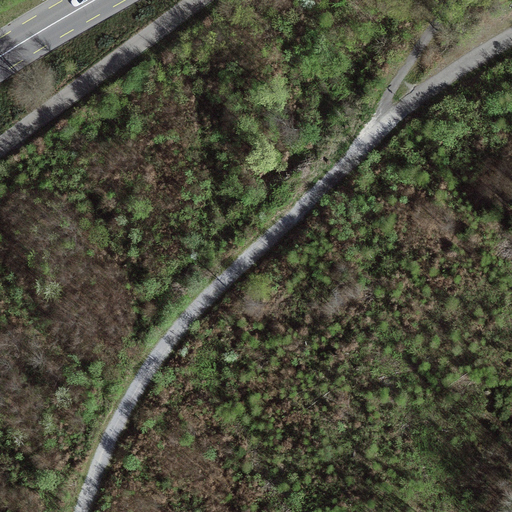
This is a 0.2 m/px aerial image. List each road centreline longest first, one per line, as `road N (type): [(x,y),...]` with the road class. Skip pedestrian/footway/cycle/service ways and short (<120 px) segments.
road 1 (track): [(389,121),(176,332),(124,410),(82,511)]
road 2 (track): [(389,121),(511,37)]
